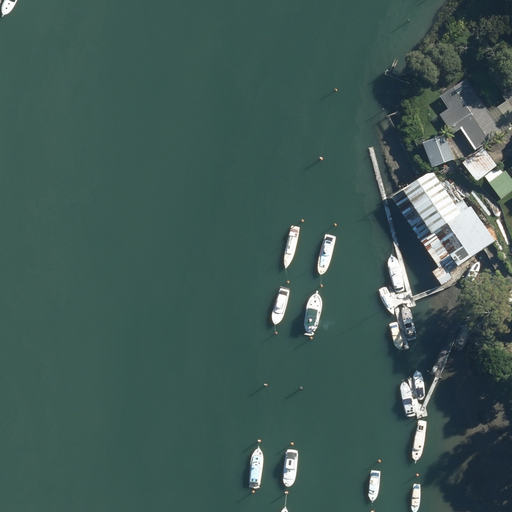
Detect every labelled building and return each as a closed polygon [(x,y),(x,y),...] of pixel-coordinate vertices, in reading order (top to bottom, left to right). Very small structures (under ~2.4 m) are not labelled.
[(457,131),(472,152),(511,125),(511,87),(498,97),(502,103),(487,113),(464,79),(438,96),(446,108),(436,115),(450,136),(457,131)] [(444,137),(420,146),(429,171),(453,162),(444,137)] [(483,177),(493,170),(496,167),(482,150),(460,167),(474,185),(483,177)] [(493,170),(483,177),(501,200),(511,191),(511,183),(503,172),(497,176),(493,170)] [(458,216),(429,174),(411,187),(389,201),(438,272),(431,276),(439,288),(450,281),(447,277),(489,248),(495,244),(470,208),(458,216)]
